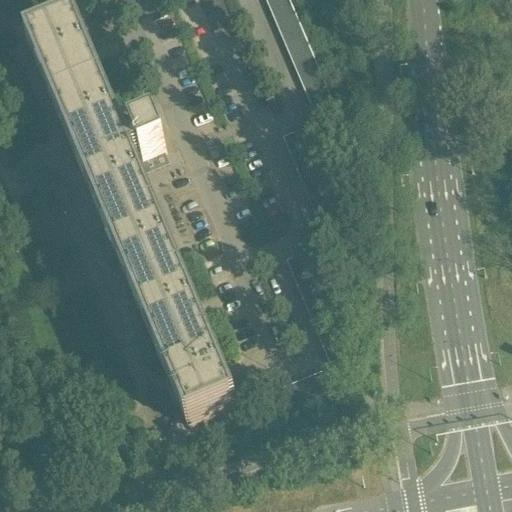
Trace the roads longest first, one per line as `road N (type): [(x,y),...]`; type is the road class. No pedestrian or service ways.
road 1 (residential): [(210,0),(305,235),(236,263),(130,0)]
road 2 (secondary): [(421,0),(465,365)]
road 3 (secondary): [(465,365),(448,461),(423,491),(379,511)]
road 4 (secondary): [(465,365),(486,492)]
